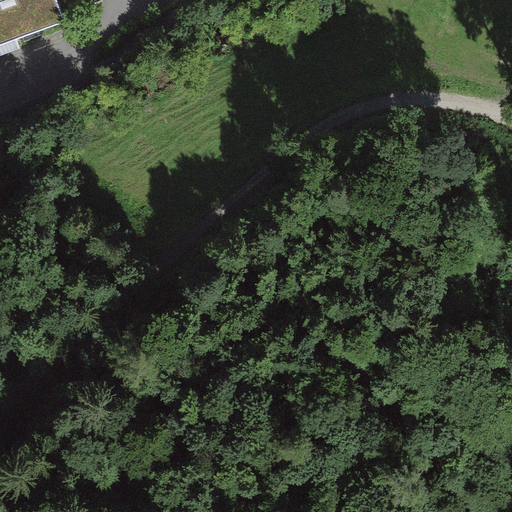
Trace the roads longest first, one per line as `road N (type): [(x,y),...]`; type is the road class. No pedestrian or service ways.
road 1 (track): [(0,406),(320,122),(400,96),(483,103),(511,116)]
road 2 (residential): [(0,108),(167,0)]
